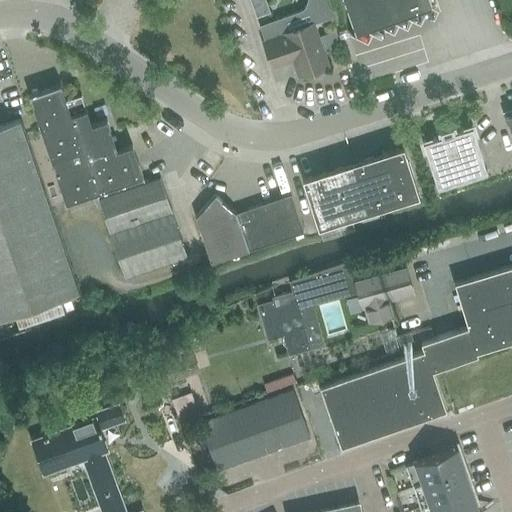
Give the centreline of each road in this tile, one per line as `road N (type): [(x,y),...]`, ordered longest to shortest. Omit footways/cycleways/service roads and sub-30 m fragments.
road 1 (unclassified): [(0,17),(56,22),(222,128),(257,139),(511,64)]
road 2 (residential): [(511,405),(212,511)]
